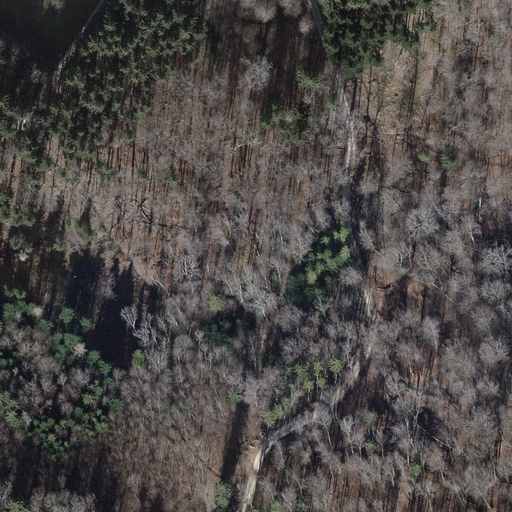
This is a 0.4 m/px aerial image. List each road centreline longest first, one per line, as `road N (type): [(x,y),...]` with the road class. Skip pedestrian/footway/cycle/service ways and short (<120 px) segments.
road 1 (track): [(311,0),(347,113),(347,210),(373,331),(336,396),(270,439),(241,511)]
road 2 (track): [(108,0),(31,113),(0,137)]
